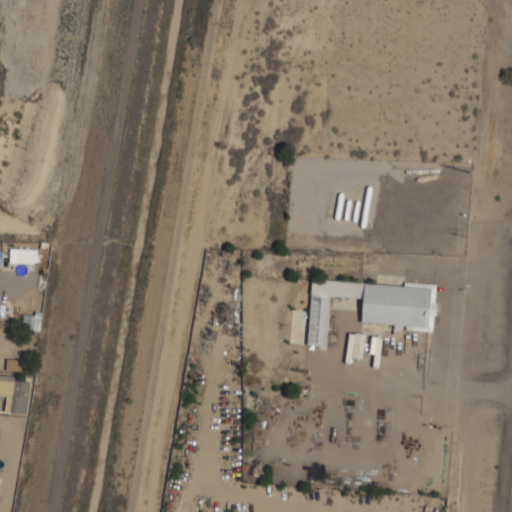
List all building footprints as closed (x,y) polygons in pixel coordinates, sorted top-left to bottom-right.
[(366,187),(372,188),(366,227),(360,226),(366,187)] [(338,194),(343,194),(339,218),(334,217),(338,194)] [(346,200),(351,200),(348,219),(343,218),(346,200)] [(354,201),(359,201),(356,219),(351,219),(354,201)] [(330,295),(362,297),(361,321),(394,323),(394,329),(433,332),(436,286),(311,278),(307,344),(327,346),(330,295)] [(41,313),(24,312),(23,328),(40,329),(41,313)] [(362,356),(364,334),(355,333),(353,355),(362,356)] [(6,369),(25,369),(25,359),(6,359),(6,369)] [(0,398),(6,399),(6,412),(27,413),(30,375),(0,373),(0,398)]
